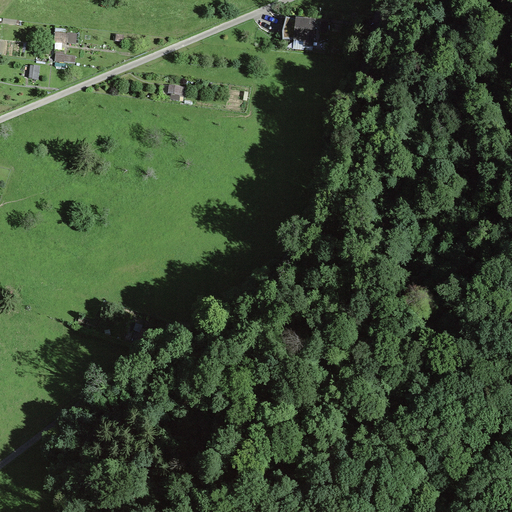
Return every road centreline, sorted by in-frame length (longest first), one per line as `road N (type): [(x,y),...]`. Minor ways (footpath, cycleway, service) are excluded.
road 1 (track): [(385,0),(290,235),(159,353),(0,465)]
road 2 (track): [(256,511),(383,423),(472,283),(511,178)]
road 3 (track): [(0,120),(287,0)]
